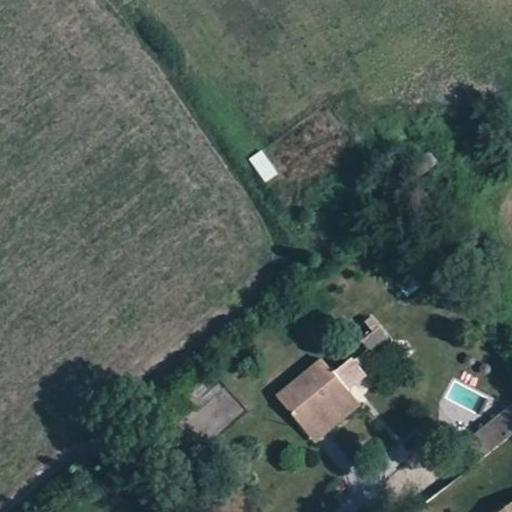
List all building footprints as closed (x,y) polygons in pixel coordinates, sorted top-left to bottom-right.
[(380,120),(407,112),(402,96),(375,105),(380,120)] [(262,183),(276,177),(264,150),(250,157),(262,183)] [(407,173),(416,182),(442,159),(434,150),(407,173)] [(277,396),(313,443),(333,428),(359,408),(323,361),(277,396)] [(341,376),(347,383),(359,373),(352,366),(341,376)] [(230,420),(243,413),(235,398),(222,404),(230,420)] [(511,405),(464,444),(479,463),(511,436),(511,405)] [(332,487),(339,495),(348,488),(341,480),(332,487)] [(511,511),(511,502),(496,511),(511,511)]
